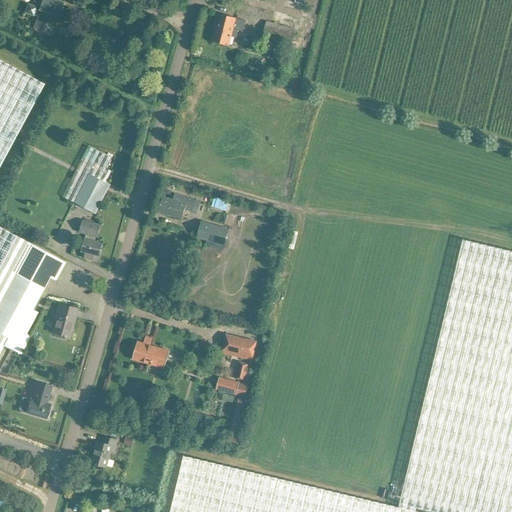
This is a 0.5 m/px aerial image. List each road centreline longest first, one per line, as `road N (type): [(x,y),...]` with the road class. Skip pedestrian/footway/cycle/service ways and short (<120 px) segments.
road 1 (unclassified): [(52,511),(194,0)]
road 2 (track): [(164,112),(0,24)]
